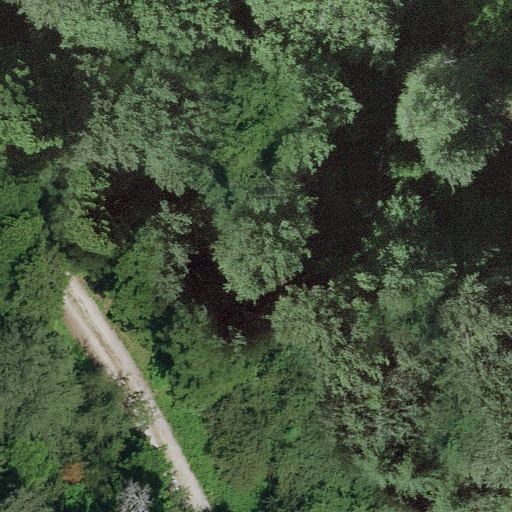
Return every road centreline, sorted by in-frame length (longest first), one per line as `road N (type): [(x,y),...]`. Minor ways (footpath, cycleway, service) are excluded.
road 1 (track): [(189,511),(30,245),(0,216)]
road 2 (track): [(442,0),(511,154)]
